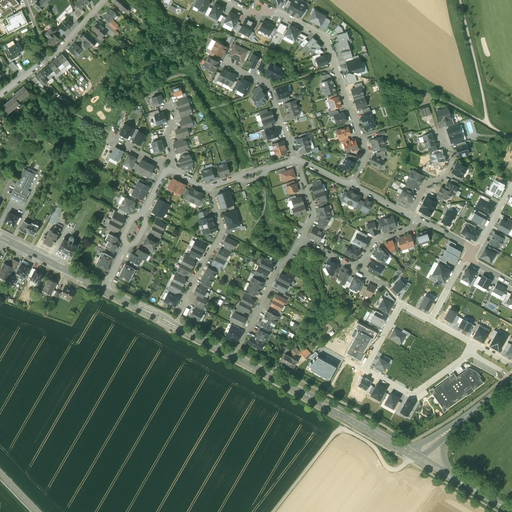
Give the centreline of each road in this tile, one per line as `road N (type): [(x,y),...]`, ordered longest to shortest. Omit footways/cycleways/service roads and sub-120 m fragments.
road 1 (residential): [(352,185),(366,149),(327,41),(280,13),(242,12),(219,0)]
road 2 (residential): [(431,321),(400,304),(364,369),(412,395),(473,347)]
road 3 (tertiary): [(234,355),(414,455)]
road 4 (track): [(407,460),(393,470),(346,429),(335,432),(273,511)]
road 5 (track): [(511,139),(487,124),(460,0)]
road 6 (tertiary): [(104,290),(234,355)]
road 7 (residential): [(295,160),(267,83),(227,61)]
road 8 (residential): [(209,185),(221,231),(187,302)]
